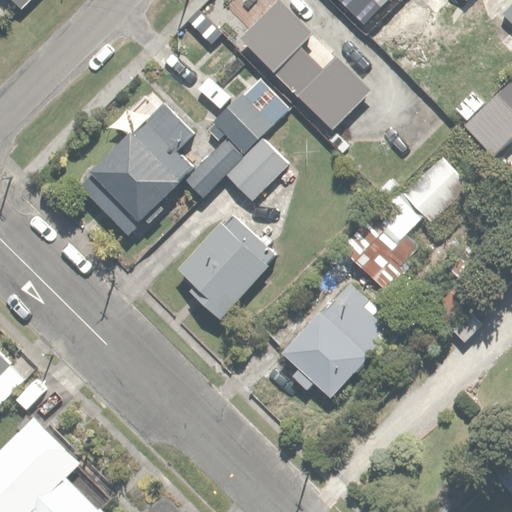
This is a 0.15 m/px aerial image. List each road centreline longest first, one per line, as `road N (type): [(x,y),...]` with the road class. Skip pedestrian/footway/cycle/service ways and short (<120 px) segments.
road 1 (residential): [(281,511),(0,234)]
road 2 (residential): [(0,114),(115,0)]
